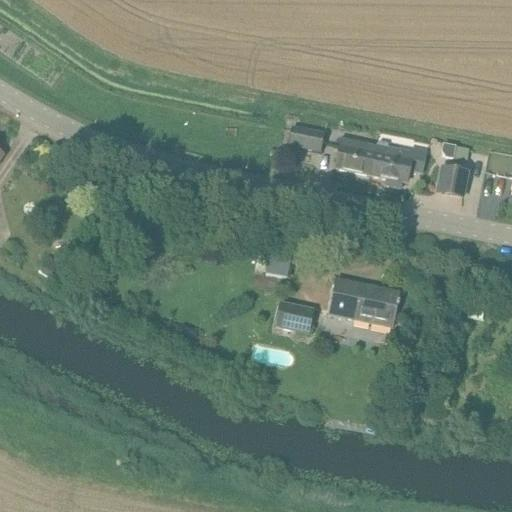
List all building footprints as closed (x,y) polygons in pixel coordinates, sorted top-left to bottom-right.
[(291,131),(288,148),(288,149),(319,155),(322,137),(291,131)] [(341,141),(334,174),(369,181),(376,149),(341,141)] [(376,149),(369,181),(370,181),(387,185),(386,190),(401,194),(402,188),(406,189),(409,176),(421,178),(426,154),(422,153),(410,150),(408,156),(387,151),(387,147),(378,145),(376,149)] [(453,154),(452,163),(466,165),(468,153),(454,151),(453,154)] [(441,173),(436,196),(461,201),(466,178),(441,173)] [(291,258),(268,253),(264,276),(285,281),(289,266),(297,267),(299,255),(291,253),(291,258)] [(44,262),(37,275),(39,276),(49,281),(56,269),(46,263),(44,262)] [(335,282),(327,319),(371,328),(390,332),(398,296),(378,291),(335,282)] [(306,338),(311,316),(312,313),(279,306),(274,331),(306,338)] [(181,328),(173,342),(187,350),(195,336),(181,328)]
